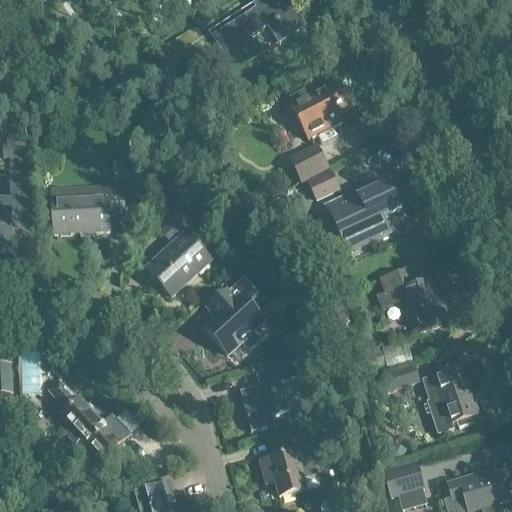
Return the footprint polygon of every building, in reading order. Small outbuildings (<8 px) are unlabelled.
[(260,12),(225,34),(216,40),(227,57),(237,51),(270,29),(282,46),(309,29),(290,0),(266,0),(256,7),(260,12)] [(188,60),(209,47),(197,28),(175,42),(183,54),(184,53),(188,60)] [(306,92),(291,100),(294,107),(292,108),(310,142),(344,125),(339,116),(353,108),(340,83),(310,98),(306,92)] [(121,162),(142,161),(149,160),(148,127),(119,128),(120,162),(121,162)] [(7,154),(27,153),(26,143),(7,144),(7,147),(7,154)] [(303,186),(331,172),(318,147),(290,161),(303,186)] [(332,174),(308,186),(317,204),(341,192),(332,174)] [(13,201),(0,201),(0,254),(17,253),(14,208),(29,207),(28,175),(12,175),(13,201)] [(385,219),(404,210),(392,184),(362,198),(360,192),(329,206),(336,223),(342,220),(356,251),(392,235),(385,219)] [(109,200),(54,202),(55,237),(112,235),(112,222),(126,222),(125,191),(115,191),(114,187),(109,187),(109,200)] [(179,246),(149,274),(173,300),(212,264),(185,234),(194,226),(184,215),(166,232),(179,246)] [(383,295),(376,298),(380,312),(408,302),(420,335),(450,324),(445,311),(448,310),(445,301),(442,302),(434,280),(414,287),(409,272),(379,283),(383,295)] [(217,320),(202,335),(226,360),(241,346),(249,355),(261,343),(253,334),(261,327),(244,308),(257,296),(243,281),(210,312),(217,320)] [(382,350),(351,359),(358,384),(389,374),(382,350)] [(256,375),(260,389),(242,394),(253,433),(275,428),(272,417),(290,412),(282,383),(298,379),(294,364),(256,375)] [(12,367),(0,367),(0,397),(13,397),(12,367)] [(388,394),(421,384),(416,370),(383,380),(388,394)] [(462,430),(479,425),(477,419),(480,418),(464,370),(425,382),(432,404),(430,404),(441,437),(456,432),(454,426),(460,424),(462,430)] [(59,386),(51,394),(68,413),(60,419),(70,430),(66,435),(76,447),(83,443),(102,464),(130,438),(111,417),(102,425),(80,401),(75,404),(59,386)] [(18,402),(16,402),(0,402),(0,426),(7,427),(8,435),(19,435),(18,402)] [(276,461),(260,465),(266,489),(276,487),(280,503),(308,496),(298,456),(310,453),(305,432),(281,439),(286,458),(283,459),(282,456),(275,458),(276,461)] [(420,435),(427,454),(436,451),(429,432),(420,435)] [(417,464),(382,474),(388,494),(390,502),(425,492),(417,464)] [(453,502),(445,504),(447,511),(471,511),(482,509),(483,511),(502,511),(500,504),(505,502),(498,476),(478,481),(478,479),(448,487),(453,502)] [(152,511),(172,511),(170,503),(177,501),(173,485),(147,492),(152,511)]
